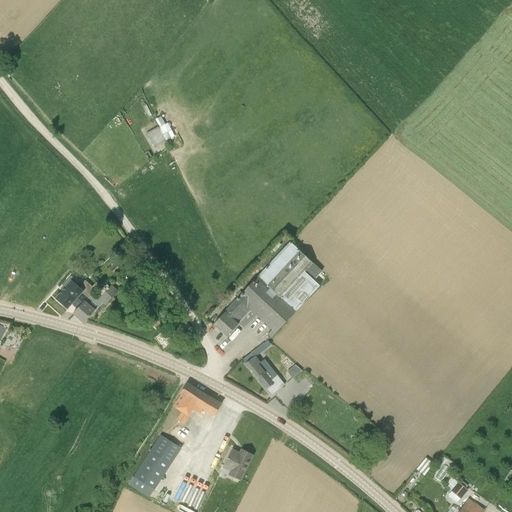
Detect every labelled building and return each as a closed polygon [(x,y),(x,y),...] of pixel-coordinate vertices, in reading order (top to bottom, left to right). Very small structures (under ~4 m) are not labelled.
[(165,142),(158,128),(146,135),(154,148),(165,142)] [(225,312),(239,324),(251,311),(276,333),(319,286),(304,272),(312,263),(290,242),(225,312)] [(73,315),(96,290),(86,281),(80,288),(76,285),(74,287),(68,281),(62,288),(64,290),(56,299),(67,309),(74,302),(80,307),(73,314),(73,315)] [(90,316),(95,311),(103,303),(106,305),(118,292),(112,285),(97,301),(92,296),(97,291),(96,290),(73,315),(83,324),(90,316)] [(227,337),(239,324),(225,312),(220,318),(213,325),(227,337)] [(170,346),(168,343),(176,337),(168,326),(157,334),(159,337),(154,340),(156,344),(162,352),(170,346)] [(271,339),(276,333),(272,330),(267,335),(271,339)] [(279,389),(284,385),(276,375),(272,379),(258,365),(261,363),(254,356),(253,357),(245,364),(272,396),(279,389)] [(296,379),(303,373),(296,365),(295,365),(292,362),(286,368),(289,371),(296,379)] [(200,414),(203,410),(213,417),(215,414),(221,405),(186,384),(180,394),(180,395),(181,396),(175,407),(181,411),(176,420),(183,426),(193,409),(200,414)] [(160,435),(133,477),(128,485),(149,498),(181,449),(160,435)] [(229,475),(240,480),(252,456),(242,450),(239,455),(232,451),(224,466),(232,470),(229,475)] [(426,474),(429,471),(434,464),(426,457),(416,470),(424,477),(426,474)] [(459,483),(458,482),(458,483),(451,490),(451,491),(461,499),(468,491),(466,489),(468,486),(461,480),(459,483)] [(458,502),(461,499),(451,491),(449,494),(449,499),(454,502),(458,502)] [(482,511),(484,510),(469,499),(462,508),(459,511),(451,506),(447,511),(482,511)]
